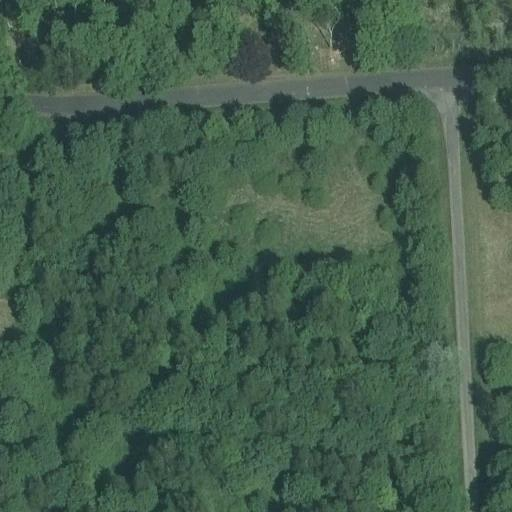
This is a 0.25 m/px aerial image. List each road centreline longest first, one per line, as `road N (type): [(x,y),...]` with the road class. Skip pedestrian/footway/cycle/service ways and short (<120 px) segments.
road 1 (unclassified): [(0,98),(53,108),(454,78)]
road 2 (unclassified): [(454,78),(473,511)]
